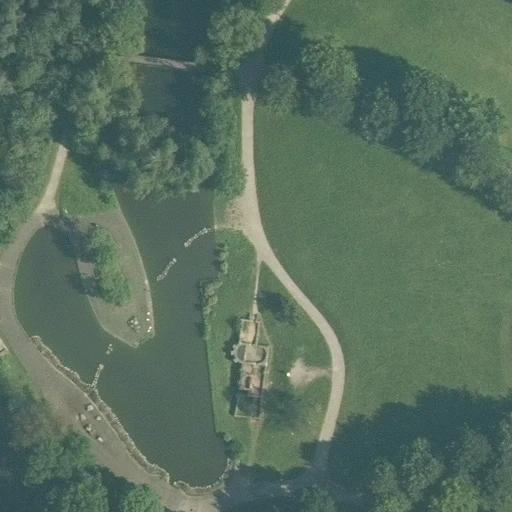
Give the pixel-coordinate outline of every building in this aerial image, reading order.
[(242,321),(238,345),(243,345),(246,346),(255,347),(259,323),(251,322),(242,321)] [(241,364),(244,364),(246,346),(243,345),(238,345),(235,349),(234,354),(234,359),(238,363),(241,364)] [(255,347),(246,346),(244,364),(252,365),(265,366),(268,349),(255,347)] [(265,366),(252,365),(244,364),(241,364),(238,388),(243,392),(248,392),(248,397),(261,398),(265,366)] [(233,418),(259,420),(261,398),(248,397),(238,396),(233,418)]
